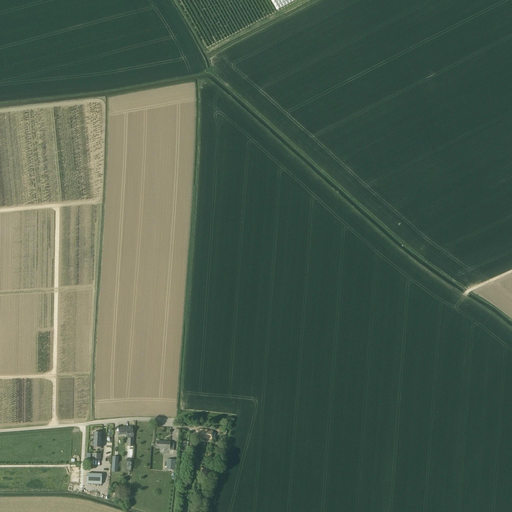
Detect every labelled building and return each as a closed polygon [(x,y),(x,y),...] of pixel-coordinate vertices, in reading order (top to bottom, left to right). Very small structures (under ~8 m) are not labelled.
[(119,428),(119,435),(133,434),(132,427),(119,428)] [(211,440),(212,438),(214,439),(215,433),(212,433),(213,432),(197,429),(196,436),(198,437),(198,438),(211,440)] [(93,433),(92,447),(102,447),(102,433),(93,433)] [(156,448),(170,449),(170,451),(169,451),(169,454),(173,455),(174,443),(170,443),(170,442),(157,441),(156,448)] [(107,465),(100,465),(101,454),(92,453),(92,465),(93,465),(93,469),(103,469),(103,468),(107,468),(107,465)] [(166,467),(166,469),(175,469),(175,460),(167,460),(167,462),(167,463),(165,462),(165,466),(166,467)] [(86,473),(85,484),(101,484),(101,474),(86,473)]
